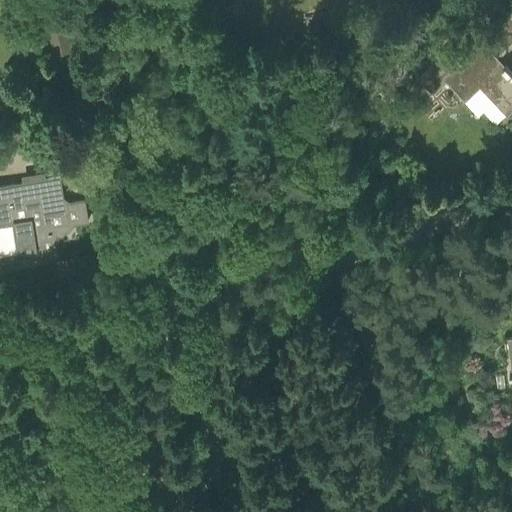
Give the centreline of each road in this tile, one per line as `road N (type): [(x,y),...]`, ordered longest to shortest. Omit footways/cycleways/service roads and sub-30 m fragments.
road 1 (unclassified): [(0,339),(323,265),(511,199)]
road 2 (unknown): [(425,511),(340,259)]
